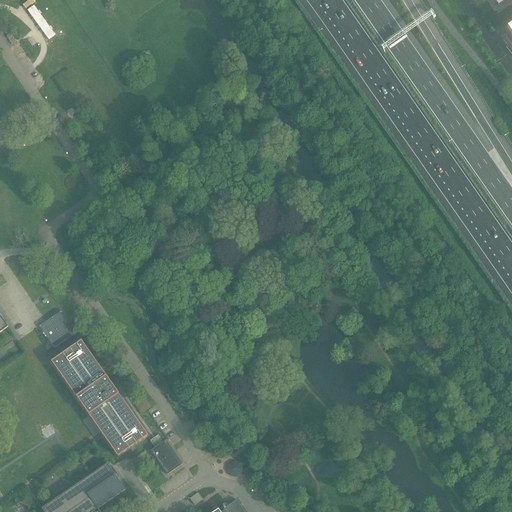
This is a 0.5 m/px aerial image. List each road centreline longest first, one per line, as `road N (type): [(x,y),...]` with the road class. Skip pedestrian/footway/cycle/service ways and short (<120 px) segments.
road 1 (motorway): [(329,0),(511,261)]
road 2 (motorway): [(511,199),(367,0)]
road 3 (motorway): [(511,175),(410,0)]
